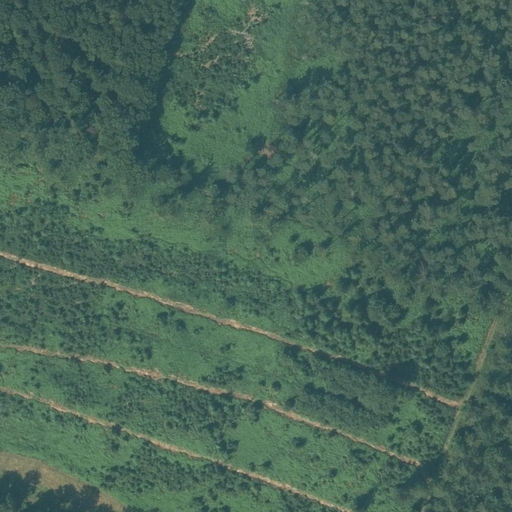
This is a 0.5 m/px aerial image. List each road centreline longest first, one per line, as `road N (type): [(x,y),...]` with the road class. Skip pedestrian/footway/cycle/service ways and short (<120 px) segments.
road 1 (track): [(511,288),(0,130)]
road 2 (track): [(418,511),(509,287)]
